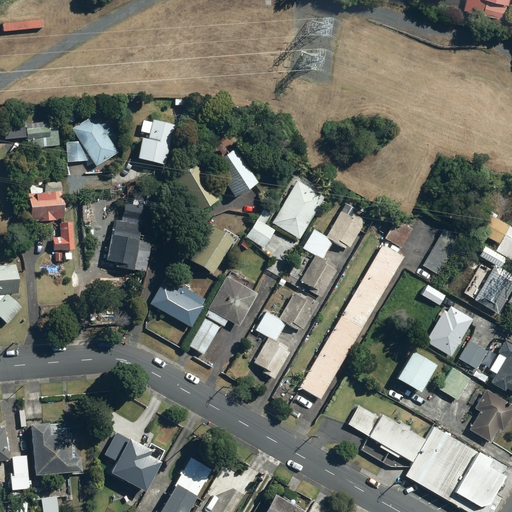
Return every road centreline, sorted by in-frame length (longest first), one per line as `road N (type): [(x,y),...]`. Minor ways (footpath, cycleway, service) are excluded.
road 1 (residential): [(400,511),(124,359),(0,366)]
road 2 (track): [(511,52),(333,0)]
road 3 (track): [(144,0),(0,87)]
